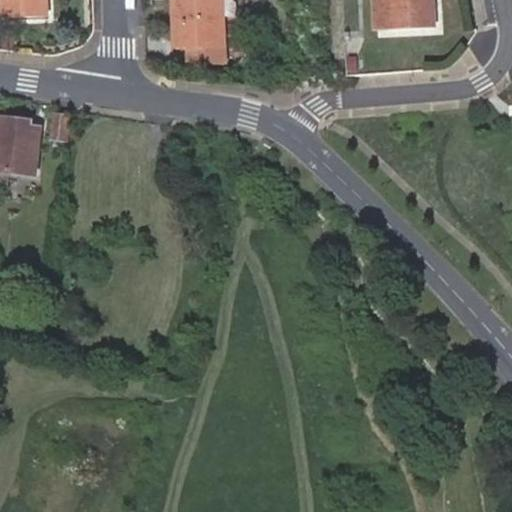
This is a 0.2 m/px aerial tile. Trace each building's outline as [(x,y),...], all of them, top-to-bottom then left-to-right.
[(1,0),(3,19),(46,17),(45,0),(1,0)] [(170,0),(171,48),(220,46),(220,16),(219,0),(170,0)] [(219,0),(220,16),(234,16),(233,2),(231,0),(219,0)] [(374,0),(376,30),(391,29),(389,0),(374,0)] [(389,0),(391,29),(437,27),(435,0),(389,0)] [(69,117),(55,114),(51,141),(66,143),(69,117)] [(30,124),(0,118),(0,168),(33,174),(39,139),(28,136),(30,124)]
